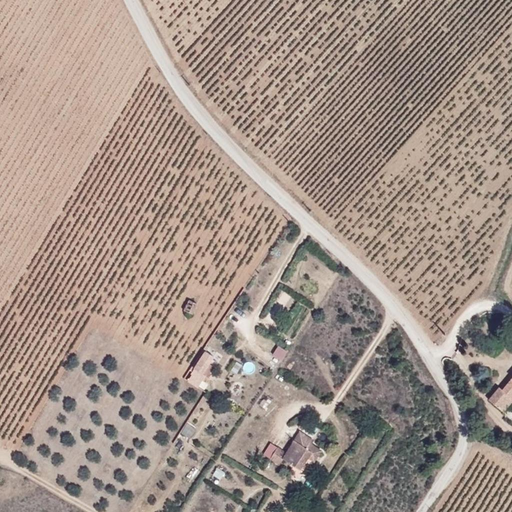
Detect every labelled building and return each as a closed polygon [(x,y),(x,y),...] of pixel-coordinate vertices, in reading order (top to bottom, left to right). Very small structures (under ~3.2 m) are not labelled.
[(183,307),(191,314),(199,305),(190,298),(183,307)] [(206,374),(213,366),(203,358),(197,367),(206,374)] [(509,388),(511,384),(511,363),(501,378),(498,375),(488,388),(498,396),(506,385),(509,388)] [(506,385),(498,396),(502,398),(509,388),(506,385)] [(277,461),(282,454),(290,461),(302,442),(318,453),(322,447),(311,439),(313,436),(299,425),(284,448),(276,441),(267,454),(277,461)] [(318,453),(302,442),(290,461),(298,466),(308,452),(315,457),(318,453)]
